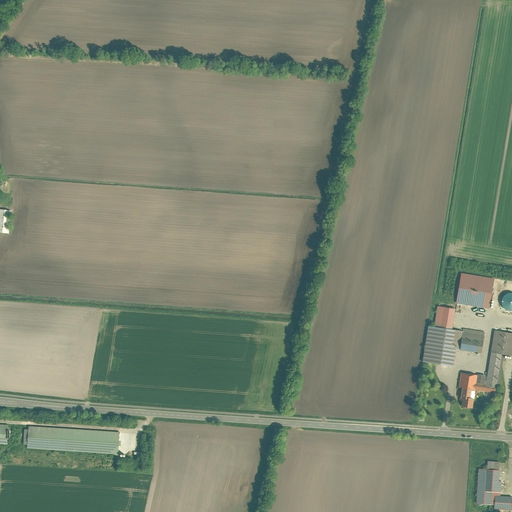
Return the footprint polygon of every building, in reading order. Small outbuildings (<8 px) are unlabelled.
[(0,209),(0,232),(9,233),(12,210),(0,209)] [(462,273),(456,303),(489,309),(494,278),(462,273)] [(511,293),(508,294),(506,295),(504,297),(503,299),(502,301),(502,304),(503,307),(505,309),(508,310),(511,310),(511,293)] [(429,325),(423,362),(453,367),(456,349),(482,353),(485,332),(464,328),(463,331),(452,330),(455,309),(437,306),(434,326),(429,325)] [(463,401),(462,407),(472,408),(475,389),(496,393),(497,388),(499,388),(504,355),(511,356),(511,352),(511,333),(495,330),(487,375),(478,374),(478,375),(461,373),(459,387),(462,388),(460,400),(463,401)] [(119,432),(29,426),(27,447),(118,453),(119,432)] [(479,469),(476,504),(495,505),(494,509),(511,510),(511,502),(511,496),(501,496),(502,481),(499,481),(501,462),(488,461),(487,469),(479,469)]
